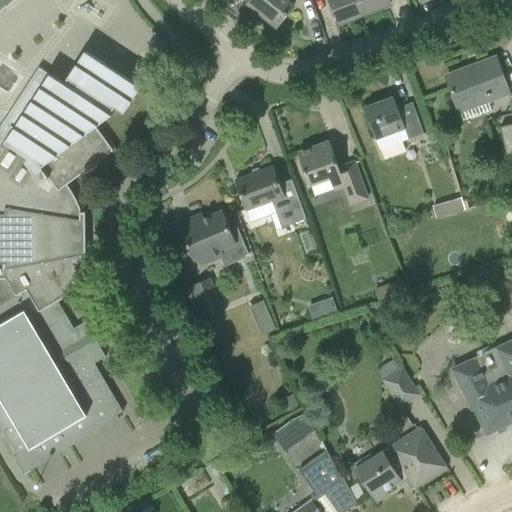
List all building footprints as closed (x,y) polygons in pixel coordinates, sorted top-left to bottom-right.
[(251,0),(248,4),(277,27),(293,6),(288,1),(288,0),(251,0)] [(365,14),(359,0),(330,0),(339,24),(365,14)] [(359,0),(365,14),(390,4),(388,0),(359,0)] [(0,428),(10,445),(16,456),(13,458),(23,475),(33,469),(58,454),(60,453),(68,448),(71,447),(119,419),(119,418),(117,415),(123,412),(94,364),(105,357),(85,322),(73,329),(61,300),(66,293),(67,293),(71,286),(75,279),(79,271),(82,263),(85,263),(85,253),(81,253),(81,232),(85,232),(85,212),(81,212),(78,205),(75,198),(71,191),(66,185),(72,181),(79,175),(88,169),(113,151),(98,126),(113,113),(111,112),(114,108),(123,114),(140,88),(84,52),(63,84),(49,75),(41,69),(31,85),(39,90),(23,114),(15,109),(4,125),(9,127),(0,141),(0,428)] [(508,93),(495,59),(446,77),(453,96),(459,112),(508,93)] [(417,122),(410,104),(397,108),(393,98),(364,109),(371,128),(375,139),(379,150),(422,134),(417,122)] [(511,124),(499,127),(511,182),(511,124)] [(297,153),(309,186),(329,178),(333,190),(344,186),(351,205),(367,199),(354,163),(339,168),(329,142),(297,153)] [(272,202),(282,228),(306,219),(291,180),(279,184),(273,167),(235,181),(242,199),(246,211),(272,202)] [(465,210),(461,198),(432,206),(435,219),(465,210)] [(248,255),(237,228),(230,231),(222,211),(196,222),(194,217),(178,224),(194,262),(198,260),(200,267),(212,262),(209,255),(220,251),(226,264),(248,255)] [(205,281),(190,287),(204,320),(219,313),(205,281)] [(332,297),(320,301),(325,315),(337,310),(332,297)] [(263,326),(266,333),(275,329),(271,320),(265,323),(263,326)] [(511,423),(511,341),(453,370),(472,410),(474,409),(486,435),(511,423)] [(382,380),(400,408),(419,396),(402,368),(382,380)] [(293,395),(280,401),(286,412),(298,405),(293,395)] [(303,416),(273,436),(286,455),(316,434),(303,416)] [(369,455),(352,466),(365,486),(376,503),(389,495),(386,490),(408,477),(415,489),(447,469),(420,428),(372,459),(369,455)] [(328,450),(298,471),(316,497),(324,491),(338,511),(344,511),(356,504),(328,450)] [(319,511),(311,500),(293,511),(319,511)]
